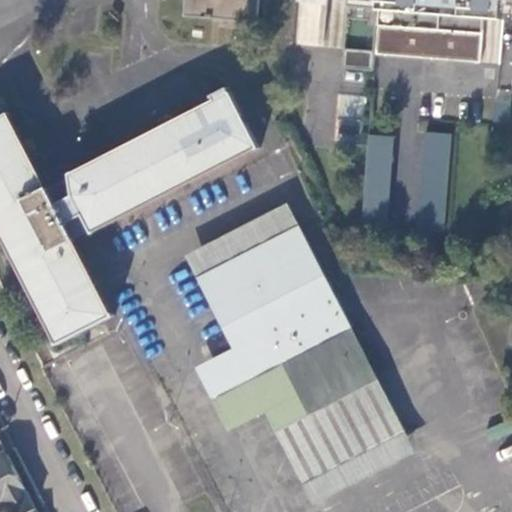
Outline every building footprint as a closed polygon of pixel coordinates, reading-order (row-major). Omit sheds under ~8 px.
[(183,0),(182,16),(257,21),(258,0),(183,0)] [(379,3),(378,0),(347,0),(347,8),(378,10),(379,3)] [(506,0),(378,0),(379,3),(505,12),(506,0)] [(375,56),(480,63),(482,34),(377,27),(375,52),(345,50),(343,70),(374,72),(375,56)] [(20,269),(59,342),(114,314),(76,241),(68,225),(85,216),(93,232),(94,233),(259,148),(228,88),(212,97),(211,101),(71,175),(74,195),(57,204),(10,114),(0,118),(0,239),(16,271),(20,269)] [(426,133),(425,155),(449,157),(451,135),(426,133)] [(364,227),(389,228),(395,138),(370,136),(364,227)] [(449,157),(425,155),(420,230),(444,232),(449,157)] [(307,504),(408,460),(297,201),(184,249),(227,350),(194,364),(223,432),(268,413),(307,504)] [(76,241),(93,232),(85,216),(68,225),(76,241)] [(0,511),(30,511),(36,509),(8,453),(0,456),(0,511)]
